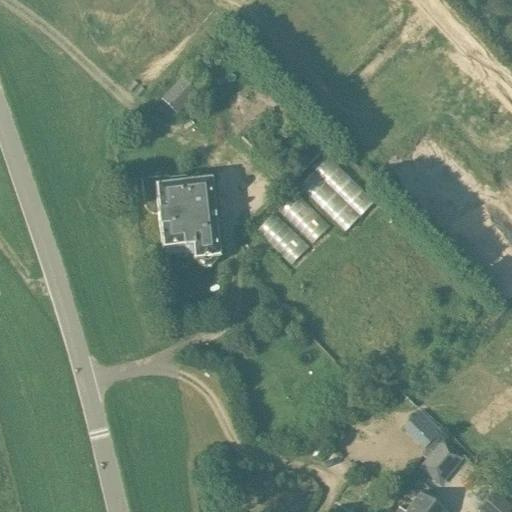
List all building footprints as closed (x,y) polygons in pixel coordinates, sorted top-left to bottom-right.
[(178,116),(197,95),(182,80),(161,101),(178,116)] [(328,159),(300,188),(345,233),(374,204),(328,159)] [(215,261),(219,261),(210,183),(155,189),(159,230),(160,230),(162,252),(183,249),(184,258),(193,258),(193,263),(198,263),(198,265),(203,269),(211,268),(215,262),(215,261)] [(296,192),(277,211),(312,245),(331,226),(296,192)] [(275,213),(257,231),(292,266),(310,247),(275,213)] [(298,309),(292,317),(302,323),(307,316),(298,309)] [(495,390),(480,403),(507,436),(511,432),(511,382),(498,394),(495,390)] [(467,419),(453,431),(474,455),(488,444),(492,449),(507,436),(480,403),(464,416),(467,419)] [(416,416),(406,425),(428,446),(437,437),(416,416)] [(421,469),(431,478),(438,471),(446,479),(462,461),(444,444),(421,469)] [(412,484),(403,496),(410,501),(419,489),(412,484)] [(476,511),(509,511),(511,509),(511,508),(493,493),(476,511)] [(442,511),(420,496),(407,511),(442,511)]
